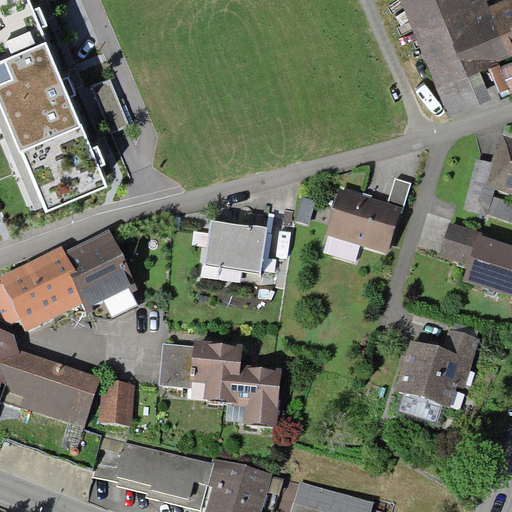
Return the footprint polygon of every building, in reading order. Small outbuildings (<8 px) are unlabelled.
[(32,0),(0,0),(0,80),(48,196),(105,172),(32,0)] [(405,0),(439,77),(434,79),(448,112),(491,94),(478,62),(511,47),(511,0),(509,0),(494,7),(490,0),(405,0)] [(496,166),(488,191),(495,194),(511,199),(511,142),(504,140),(496,166)] [(476,161),(463,210),(511,225),(511,204),(494,198),(495,194),(488,191),(496,166),(476,161)] [(396,181),(388,205),(403,210),(411,185),(396,181)] [(342,190),(327,235),(389,255),(403,210),(388,205),(342,190)] [(317,202),(303,198),(295,222),(309,227),(317,202)] [(440,257),(469,267),(478,236),(479,233),(451,224),(440,257)] [(266,232),(211,225),(206,268),(261,275),(266,232)] [(109,235),(61,259),(84,305),(88,314),(136,290),(109,235)] [(469,267),(463,283),(511,299),(511,248),(478,236),(469,267)] [(59,255),(2,283),(5,288),(21,321),(27,333),(84,305),(61,259),(59,255)] [(0,331),(21,321),(5,288),(0,290),(0,331)] [(444,352),(412,342),(397,391),(401,392),(395,414),(440,428),(447,406),(452,408),(458,388),(464,390),(479,341),(450,332),(444,352)] [(0,336),(0,399),(85,427),(100,382),(12,353),(16,341),(0,336)] [(193,390),(194,385),(197,347),(165,344),(161,388),(193,390)] [(244,351),(197,347),(194,385),(207,386),(206,403),(247,407),(246,426),(275,429),(280,377),(242,373),(244,351)] [(101,387),(100,425),(132,426),(133,388),(101,387)] [(103,439),(93,477),(119,484),(117,488),(149,496),(148,499),(200,511),(213,467),(103,439)] [(200,511),(261,511),(271,476),(215,460),(213,467),(200,511)] [(275,511),(291,511),(300,484),(285,480),(275,511)] [(370,511),(373,505),(300,484),(291,511),(370,511)]
